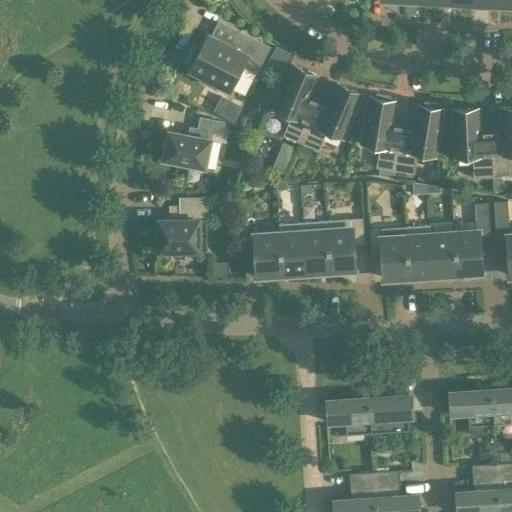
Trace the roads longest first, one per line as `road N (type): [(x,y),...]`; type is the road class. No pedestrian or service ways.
road 1 (residential): [(177,0),(155,27),(124,146),(116,223),(121,321)]
road 2 (residential): [(280,0),(339,40),(382,54),(511,63)]
road 3 (residential): [(437,511),(425,329)]
road 4 (residential): [(315,511),(301,331)]
road 5 (residential): [(121,321),(301,331)]
road 6 (residential): [(301,331),(425,329)]
road 7 (residential): [(0,309),(121,321)]
